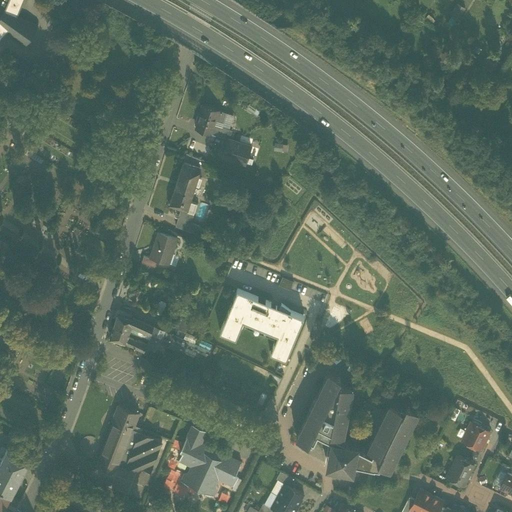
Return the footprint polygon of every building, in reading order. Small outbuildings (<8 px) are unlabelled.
[(0,38),(8,29),(26,45),(26,44),(23,41),(34,23),(38,25),(38,24),(17,16),(23,0),(8,0),(4,10),(0,17),(0,38)] [(26,44),(38,25),(34,23),(23,41),(26,44)] [(211,132),(214,123),(215,119),(218,110),(202,104),(199,113),(200,113),(196,127),(211,132)] [(218,110),(215,119),(223,122),(227,112),(218,109),(218,110)] [(233,114),(227,112),(223,122),(215,119),(214,123),(228,128),(233,114)] [(211,132),(216,134),(216,133),(227,137),(229,138),(232,129),(228,128),(214,123),(211,132)] [(252,146),(229,138),(227,137),(221,154),(246,163),(252,146)] [(275,142),(274,150),(282,150),(283,142),(275,142)] [(181,209),(179,213),(178,217),(191,222),(197,203),(190,200),(195,184),(199,186),(202,177),(198,176),(200,168),(183,162),(169,205),(181,209)] [(176,225),(196,233),(200,225),(191,222),(178,217),(176,225)] [(157,259),(169,263),(177,237),(158,231),(150,257),(157,259)] [(141,261),(155,266),(157,259),(150,257),(144,255),(141,261)] [(282,276),(278,284),(290,289),(294,280),(282,276)] [(271,301),(237,287),(220,330),(236,337),(243,319),(277,333),(270,351),(286,358),(304,315),(291,310),(288,315),(278,311),(269,307),(271,301)] [(269,307),(278,311),(280,305),(271,301),(269,307)] [(281,302),(280,305),(278,311),(288,315),(291,310),(281,302)] [(117,313),(133,318),(133,316),(134,315),(119,308),(115,309),(114,312),(113,316),(116,317),(117,313)] [(130,330),(132,323),(134,318),(133,318),(117,313),(116,317),(114,325),(130,330)] [(133,316),(133,318),(134,318),(132,323),(149,331),(152,325),(133,316)] [(110,337),(125,342),(126,342),(128,336),(130,330),(114,325),(113,325),(110,337)] [(169,340),(172,334),(152,325),(149,331),(152,333),(153,332),(161,336),(169,340)] [(149,339),(158,343),(158,342),(161,336),(153,332),(152,333),(149,339)] [(169,340),(180,345),(183,339),(172,334),(169,340)] [(138,341),(128,336),(126,342),(125,342),(124,343),(144,352),(147,346),(146,345),(147,344),(138,340),(138,341)] [(158,342),(178,350),(180,345),(169,340),(161,336),(158,342)] [(183,339),(180,345),(178,350),(178,351),(200,361),(202,355),(206,357),(209,349),(188,340),(188,341),(183,338),(183,339)] [(147,346),(155,349),(158,343),(149,339),(147,344),(146,345),(147,346)] [(203,377),(210,381),(215,371),(208,368),(203,377)] [(327,464),(353,469),(354,461),(375,465),(375,464),(379,465),(380,462),(390,467),(418,408),(406,403),(405,405),(401,402),(399,405),(395,403),(390,401),(368,446),(373,449),(372,452),(357,445),(358,443),(349,441),(337,435),(338,433),(343,435),(353,385),(348,384),(343,383),(343,380),(340,378),(341,375),(329,370),(296,436),(308,442),(312,444),(314,439),(318,431),(332,438),(330,446),(327,464)] [(257,402),(262,404),(267,394),(262,391),(257,402)] [(97,465),(115,473),(120,462),(138,469),(140,465),(150,469),(162,440),(133,428),(139,412),(119,404),(115,413),(117,414),(97,465)] [(474,446),(481,449),(490,430),(471,421),(462,440),(469,443),(468,443),(469,445),(472,447),(474,446)] [(163,424),(161,432),(172,435),(175,427),(163,424)] [(206,430),(193,424),(189,433),(199,438),(197,443),(200,444),(201,442),(206,430)] [(206,493),(213,496),(216,488),(215,484),(218,477),(222,479),(233,485),(237,476),(239,473),(236,472),(241,462),(230,456),(229,458),(224,455),(217,457),(215,457),(214,452),(209,454),(208,453),(205,447),(200,444),(197,443),(199,438),(189,433),(188,433),(180,450),(182,451),(179,459),(188,463),(192,465),(189,472),(188,472),(185,473),(181,481),(188,484),(189,484),(191,483),(192,481),(206,488),(205,489),(206,492),(206,493)] [(230,455),(201,442),(200,444),(205,447),(208,453),(209,454),(214,452),(215,457),(217,457),(224,455),(229,458),(230,456),(230,455)] [(0,488),(11,494),(12,494),(19,479),(29,459),(7,448),(2,459),(0,458),(0,488)] [(456,481),(464,484),(474,463),(457,455),(446,476),(452,479),(452,480),(455,481),(456,481)] [(285,482),(292,486),(296,479),(280,470),(276,477),(285,482)] [(500,486),(511,492),(511,473),(507,471),(500,486)] [(233,485),(231,489),(237,491),(243,479),(237,476),(233,485)] [(191,483),(189,484),(206,492),(205,489),(206,488),(192,481),(191,483)] [(285,482),(278,494),(299,505),(302,500),(300,499),(304,492),(292,486),(285,482)] [(410,508),(419,511),(422,511),(431,493),(420,487),(415,498),(410,507),(410,508)] [(0,511),(11,494),(0,488),(0,511)] [(443,499),(431,493),(422,511),(436,511),(440,505),(443,499)] [(296,511),(299,505),(278,494),(271,506),(279,511),(281,511),(292,511),(294,510),(296,511)] [(400,511),(408,511),(410,508),(410,507),(415,498),(409,495),(400,511)] [(263,501),(259,510),(262,511),(277,511),(279,511),(271,506),(263,501)] [(351,511),(353,508),(342,502),(336,511),(351,511)]
